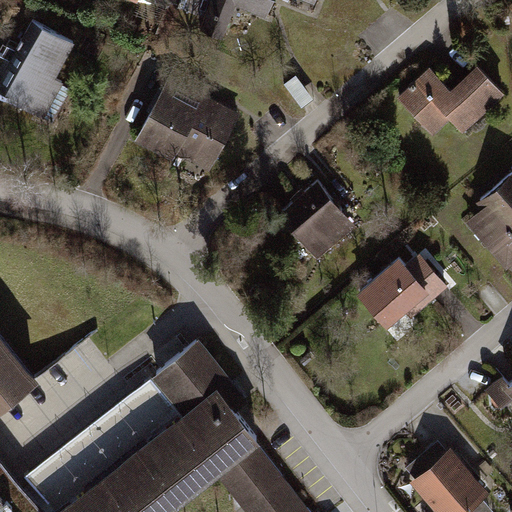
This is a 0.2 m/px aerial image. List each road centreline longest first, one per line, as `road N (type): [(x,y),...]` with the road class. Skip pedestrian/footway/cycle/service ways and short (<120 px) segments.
road 1 (residential): [(464,0),(180,245)]
road 2 (residential): [(345,467),(223,286),(180,245)]
road 3 (residential): [(345,467),(511,320)]
road 4 (residential): [(180,245),(53,195),(0,185)]
